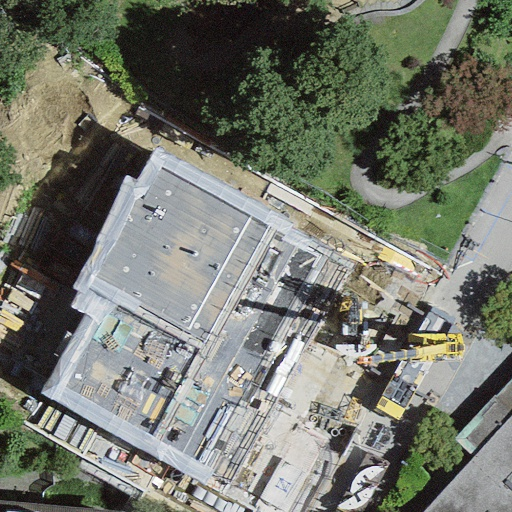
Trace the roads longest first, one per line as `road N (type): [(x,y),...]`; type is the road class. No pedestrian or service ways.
road 1 (residential): [(511,214),(342,511)]
road 2 (track): [(112,0),(127,30),(204,44),(306,13)]
